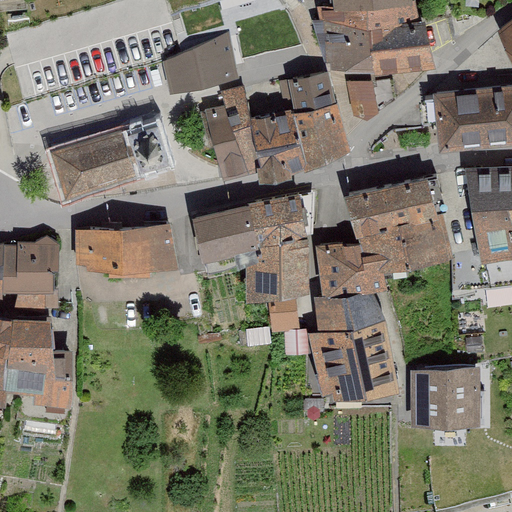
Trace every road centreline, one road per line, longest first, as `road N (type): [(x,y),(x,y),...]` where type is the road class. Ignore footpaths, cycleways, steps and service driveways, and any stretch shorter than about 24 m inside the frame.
road 1 (residential): [(312,178),(97,214),(7,217)]
road 2 (residential): [(312,178),(511,4)]
road 3 (residential): [(511,152),(312,178)]
